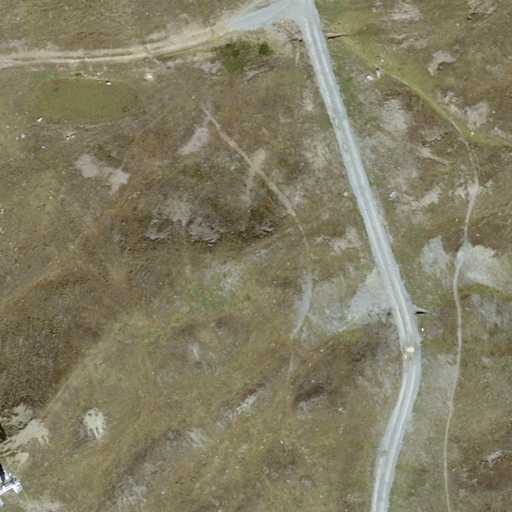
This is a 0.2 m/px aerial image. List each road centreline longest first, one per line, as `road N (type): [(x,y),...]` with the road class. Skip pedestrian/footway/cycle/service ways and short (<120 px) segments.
road 1 (track): [(377,511),(409,365),(408,333),(303,0)]
road 2 (track): [(276,0),(169,48),(0,61)]
